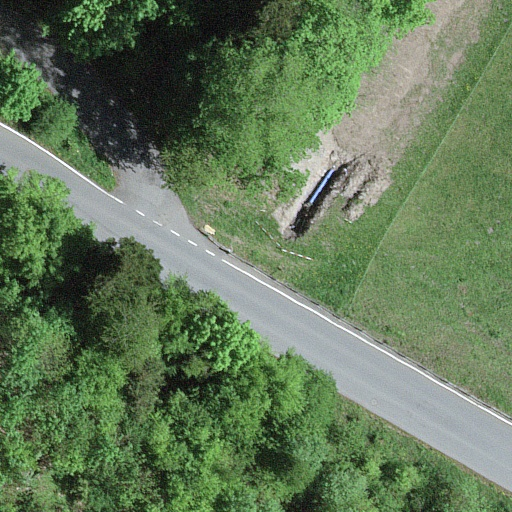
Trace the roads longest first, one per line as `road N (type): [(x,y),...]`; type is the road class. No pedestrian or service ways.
road 1 (tertiary): [(511,468),(0,163)]
road 2 (track): [(134,236),(144,216),(130,158),(87,94),(0,26)]
